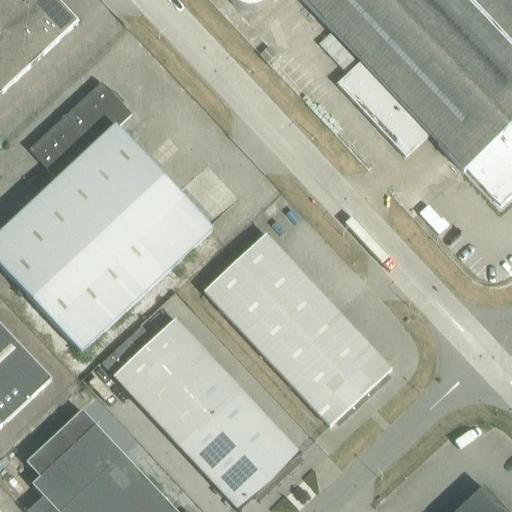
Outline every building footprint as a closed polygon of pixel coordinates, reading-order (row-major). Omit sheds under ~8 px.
[(30,14),(16,0),(0,0),(0,23),(9,33),(30,14)] [(16,0),(30,14),(45,0),(16,0)] [(55,0),(45,0),(30,14),(57,44),(78,24),(55,0)] [(511,0),(300,0),(360,64),(337,86),(405,159),(428,137),(463,174),(466,171),(500,208),(511,196),(511,0)] [(9,33),(37,63),(57,44),(30,14),(9,33)] [(0,23),(0,42),(9,33),(0,23)] [(9,33),(0,42),(0,64),(16,82),(37,63),(9,33)] [(269,48),(260,56),(259,57),(267,65),(268,64),(277,56),(269,48)] [(0,96),(16,82),(0,64),(0,96)] [(101,84),(29,152),(57,182),(0,236),(0,269),(81,356),(213,233),(117,130),(131,117),(101,84)] [(265,237),(204,294),(330,429),(391,372),(265,237)] [(175,322),(113,379),(237,511),(240,511),(301,456),(175,322)] [(0,429),(51,382),(0,327),(0,429)] [(82,413),(26,465),(39,480),(31,487),(43,499),(54,511),(174,511),(151,486),(150,487),(121,455),(135,441),(96,400),(82,413)] [(504,511),(483,489),(458,511),(504,511)]
